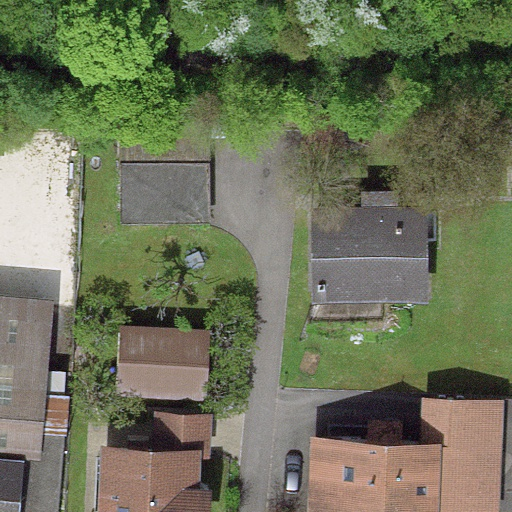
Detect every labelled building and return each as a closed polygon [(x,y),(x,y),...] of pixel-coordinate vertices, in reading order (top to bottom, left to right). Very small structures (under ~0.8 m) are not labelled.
[(117,165),(118,225),(198,225),(197,164),(117,165)] [(372,300),(412,301),(413,222),(307,221),(306,302),(372,302),(372,300)] [(0,301),(0,449),(38,452),(49,305),(0,301)] [(197,396),(201,336),(120,331),(117,392),(197,396)] [(487,511),(489,451),(428,449),(428,446),(318,442),(314,511),(487,511)] [(199,511),(201,493),(188,493),(190,455),(105,452),(101,511),(199,511)] [(0,511),(12,511),(17,464),(0,462),(0,511)]
